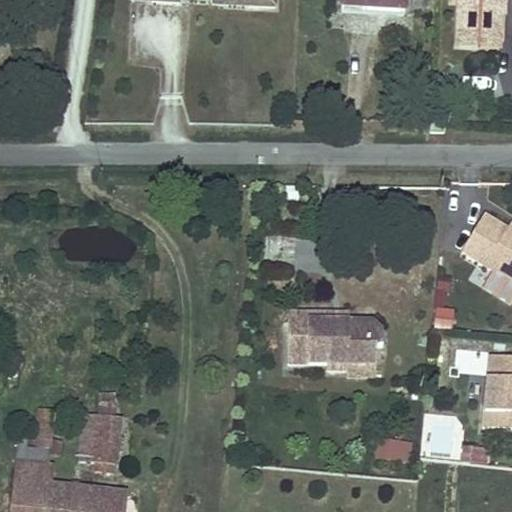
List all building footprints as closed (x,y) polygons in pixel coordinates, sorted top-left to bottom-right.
[(274,8),(274,0),(151,0),(152,3),(179,4),(178,0),(248,0),(248,7),(274,8)] [(404,12),(404,0),(341,0),(342,1),(363,2),(362,9),(404,12)] [(500,34),(501,0),(458,0),(456,32),(458,33),(498,35),(500,34)] [(362,9),(363,2),(342,1),(341,8),(362,9)] [(498,49),(498,35),(458,33),(457,47),(498,49)] [(444,134),(444,124),(430,123),(429,134),(444,134)] [(511,284),(511,234),(507,232),(483,217),(461,254),(493,273),(511,284)] [(292,251),(293,237),(268,235),(267,249),(292,251)] [(290,267),(291,254),(267,252),(265,266),(290,267)] [(511,303),(511,284),(493,273),(484,289),(511,305),(511,303)] [(447,293),(449,277),(438,276),(436,291),(442,292),(447,293)] [(349,319),(349,311),(289,310),(289,324),(309,324),(308,319),(349,319)] [(449,331),(452,313),(436,311),(434,330),(449,331)] [(383,344),(383,330),(372,319),(349,319),(308,319),(309,324),(289,324),(288,362),(327,362),(328,368),(348,368),(349,368),(349,362),(376,362),(376,345),(383,344)] [(511,360),(489,358),(483,430),(511,433),(511,360)] [(376,375),(376,362),(349,362),(349,368),(348,368),(348,374),(376,375)] [(112,419),(115,398),(101,397),(99,418),(112,419)] [(50,442),(52,427),(50,427),(53,413),(39,411),(36,427),(41,428),(37,452),(25,451),(27,438),(18,436),(16,451),(48,455),(50,442)] [(114,468),(118,420),(112,419),(99,418),(84,416),(79,463),(95,465),(95,473),(108,475),(109,467),(114,468)] [(58,457),(60,444),(50,442),(48,455),(58,457)] [(400,463),(402,445),(378,442),(376,460),(400,463)] [(487,466),(489,450),(463,448),(462,463),(487,466)] [(44,488),(48,455),(16,451),(12,484),(44,488)] [(122,511),(124,497),(78,492),(70,491),(44,488),(12,484),(9,511),(122,511)] [(127,511),(137,511),(140,500),(130,498),(127,511)]
